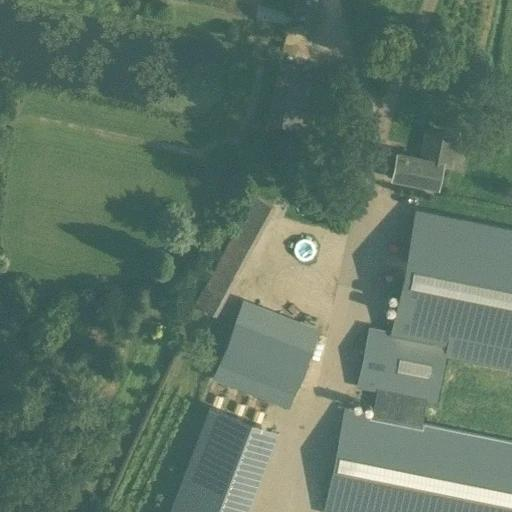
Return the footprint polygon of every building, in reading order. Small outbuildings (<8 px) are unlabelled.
[(325,71),(278,61),(265,123),(311,133),(325,71)] [(456,136),(425,130),(419,157),(396,152),(390,178),(436,187),(441,165),(450,167),(456,136)] [(253,195),(194,304),(216,315),(274,206),(253,195)] [(388,331),(367,327),(354,388),(375,391),(371,411),(343,405),(321,511),(511,511),(511,438),(421,420),(425,401),(434,403),(447,343),(468,348),(511,357),(511,227),(414,208),(388,331)] [(294,390),(317,328),(241,298),(217,361),(294,390)] [(169,511),(248,511),(280,418),(209,395),(169,511)]
